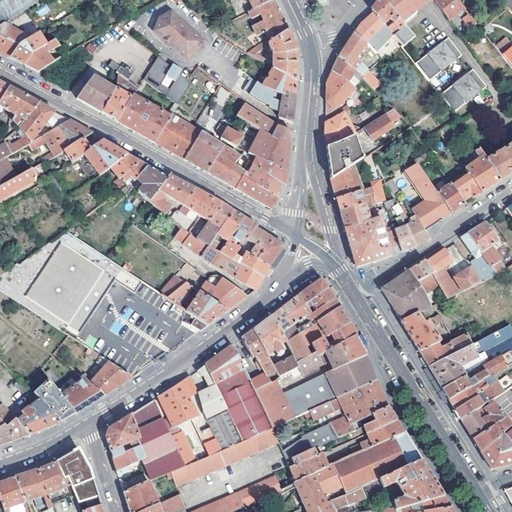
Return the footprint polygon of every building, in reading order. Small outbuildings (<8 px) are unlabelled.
[(5,24),(40,0),(0,0),(0,23),(1,26),(5,24)] [(121,0),(109,0),(117,8),(125,4),(121,0)] [(248,0),(253,10),(254,10),(274,0),(273,0),(248,0)] [(253,10),(248,12),(252,19),(260,15),(263,21),(253,26),(257,36),(265,33),(268,39),(270,44),(288,31),(274,0),(254,10),(253,10)] [(371,11),(374,15),(384,25),(389,20),(393,24),(399,19),(397,17),(387,8),(392,5),(387,0),(378,0),(373,8),(371,11)] [(387,0),(392,5),(387,8),(397,17),(399,19),(402,24),(416,14),(414,12),(429,0),(387,0)] [(431,0),(448,21),(463,9),(454,0),(431,0)] [(511,67),(511,13),(509,11),(508,12),(506,9),(503,11),(505,14),(483,33),(506,60),(511,67)] [(180,49),(179,53),(186,59),(196,48),(198,51),(205,43),(191,31),(181,26),(181,22),(172,14),(160,20),(155,33),(166,37),(165,41),(171,46),(180,49)] [(358,27),(353,35),(366,43),(371,37),(373,38),(375,37),(373,35),(377,31),(384,25),(374,15),(365,21),(358,27)] [(476,24),(468,15),(462,20),(470,29),(476,24)] [(388,30),(402,46),(413,37),(402,24),(399,19),(393,24),(390,27),(387,29),(388,30)] [(1,26),(0,27),(0,54),(10,59),(16,46),(32,37),(5,24),(1,26)] [(267,45),(268,46),(270,52),(272,51),(272,68),(296,82),(296,56),(296,52),(288,31),(270,44),(267,45)] [(41,32),(32,37),(16,46),(10,59),(24,65),(30,53),(48,43),(41,32)] [(348,43),(338,58),(361,77),(368,71),(356,61),(361,56),(359,54),(363,49),(365,46),(367,48),(369,46),(366,43),(353,35),(348,43)] [(56,38),(48,43),(30,53),(24,65),(38,72),(53,63),(47,53),(60,45),(57,39),(56,38)] [(446,38),(413,64),(427,81),(460,55),(446,38)] [(158,57),(144,80),(143,81),(175,104),(178,106),(188,88),(189,82),(188,81),(178,73),(181,70),(173,63),(170,66),(158,57)] [(333,68),(331,72),(347,83),(352,75),(359,81),(361,78),(360,77),(361,77),(338,58),(333,68)] [(112,59),(108,66),(115,70),(119,64),(112,59)] [(118,75),(116,90),(102,114),(116,123),(133,97),(139,89),(128,81),(133,74),(121,66),(116,73),(118,75)] [(272,68),(262,86),(265,89),(282,95),(283,91),(295,94),(295,91),(296,82),(272,68)] [(470,70),(438,95),(452,112),(484,87),(470,70)] [(325,88),(324,114),(329,113),(334,109),(347,98),(355,89),(347,83),(331,72),(326,83),(325,88)] [(93,77),(79,97),(77,99),(102,114),(116,90),(93,77)] [(262,86),(250,78),(242,91),(258,102),(279,110),(277,118),(291,124),(295,94),(283,91),(282,95),(265,89),(262,86)] [(0,101),(9,88),(0,82),(0,101)] [(0,101),(0,113),(3,109),(15,117),(12,120),(19,128),(38,104),(9,88),(0,101)] [(393,110),(380,96),(370,102),(369,103),(356,111),(365,126),(384,114),(393,110)] [(133,97),(116,123),(135,133),(155,144),(155,143),(170,118),(133,97)] [(351,107),(349,109),(353,113),(356,111),(369,103),(366,99),(360,103),(355,105),(351,107)] [(48,125),(57,130),(70,121),(38,104),(19,128),(27,137),(25,139),(21,138),(6,145),(11,155),(20,151),(34,144),(34,145),(44,138),(40,136),(48,125)] [(178,106),(175,104),(169,115),(172,117),(178,106)] [(244,105),(236,117),(259,132),(269,138),(276,127),(245,106),(244,105)] [(343,112),(341,108),(331,114),(332,115),(324,117),(324,121),(324,127),(324,136),(328,148),(354,137),(355,136),(354,133),(349,121),(343,112)] [(363,127),(372,141),(393,128),(384,114),(365,126),(363,127)] [(207,120),(200,116),(195,124),(202,128),(207,120)] [(170,118),(155,143),(169,152),(184,161),(200,134),(172,117),(171,119),(170,118)] [(446,143),(465,131),(465,130),(460,124),(457,119),(438,131),(446,143)] [(47,162),(63,152),(63,151),(83,139),(84,139),(90,135),(92,133),(70,121),(57,130),(44,138),(34,145),(34,144),(20,151),(23,157),(37,149),(43,158),(45,162),(46,161),(47,162)] [(269,138),(259,132),(248,155),(256,160),(257,159),(286,174),(288,158),(291,132),(276,127),(269,138)] [(219,139),(222,141),(235,148),(241,137),(226,129),(225,129),(222,135),(219,139)] [(428,153),(446,143),(438,131),(420,142),(428,153)] [(220,145),(200,134),(184,161),(194,167),(206,173),(222,146),(220,145)] [(327,156),(330,180),(353,165),(362,159),(354,137),(328,148),(326,149),(326,153),(327,156)] [(71,163),(82,155),(90,150),(90,149),(84,139),(83,139),(63,151),(63,152),(71,163)] [(82,155),(98,176),(99,177),(109,169),(109,168),(126,155),(102,141),(90,149),(90,150),(82,155)] [(465,169),(468,174),(481,193),(500,180),(486,161),(476,145),(474,147),(476,151),(474,152),(480,159),(465,169)] [(498,154),(486,161),(500,180),(511,172),(511,145),(499,154),(498,154)] [(239,156),(222,146),(206,173),(221,182),(235,190),(242,178),(245,174),(233,166),(239,156)] [(363,158),(366,168),(372,166),(369,154),(363,158)] [(109,168),(109,169),(117,179),(113,182),(117,187),(123,183),(126,186),(134,180),(147,167),(126,155),(109,168)] [(461,156),(457,158),(462,165),(465,163),(461,156)] [(252,167),(252,168),(284,188),(285,185),(285,182),(286,174),(257,159),(256,160),(252,167)] [(35,167),(7,183),(0,186),(0,198),(34,178),(34,177),(41,173),(42,169),(48,165),(47,162),(46,161),(45,162),(35,167)] [(417,164),(405,171),(425,200),(410,210),(424,230),(450,214),(436,194),(417,164)] [(335,197),(336,200),(360,192),(353,165),(330,180),(335,197)] [(136,193),(149,203),(166,178),(147,167),(134,180),(141,186),(136,193)] [(245,174),(242,178),(278,199),(280,196),(284,188),(252,168),(247,175),(245,174)] [(470,196),(472,199),(481,193),(468,174),(451,186),(461,201),(470,196)] [(166,196),(184,206),(194,189),(168,175),(166,178),(149,203),(172,221),(177,213),(163,202),(166,196)] [(242,178),(235,190),(244,195),(271,211),(275,205),(278,199),(242,178)] [(373,206),(376,205),(376,203),(383,201),(385,201),(379,181),(376,182),(370,184),(370,185),(371,188),(364,191),(360,192),(336,200),(340,214),(345,230),(380,219),(378,211),(368,214),(363,197),(369,195),(370,195),(372,205),(373,206)] [(436,194),(450,214),(464,205),(461,201),(451,186),(450,184),(436,194)] [(184,206),(202,216),(211,222),(212,223),(222,205),(194,189),(184,206)] [(398,203),(391,207),(397,216),(404,211),(398,203)] [(212,223),(211,222),(201,241),(212,249),(232,211),(222,205),(212,223)] [(243,218),(232,211),(212,249),(215,251),(221,240),(228,244),(229,244),(232,240),(243,218)] [(414,222),(406,227),(415,247),(430,241),(424,230),(414,216),(411,218),(414,222)] [(257,227),(243,218),(232,240),(236,242),(235,242),(243,246),(244,245),(246,242),(255,230),(257,227)] [(355,268),(391,257),(385,235),(385,234),(380,219),(345,230),(346,236),(348,240),(355,268)] [(485,225),(467,235),(490,267),(500,261),(493,252),(506,243),(490,221),(485,225)] [(391,257),(415,247),(406,227),(398,230),(396,226),(393,227),(394,231),(390,233),(385,235),(391,257)] [(181,227),(181,228),(174,238),(212,266),(254,291),(258,285),(262,279),(222,255),(215,251),(212,249),(201,241),(192,235),(181,227)] [(283,247),(255,230),(246,242),(244,245),(254,251),(251,257),(268,268),(276,257),(283,247)] [(135,294),(142,283),(130,274),(124,271),(65,231),(18,265),(17,264),(0,277),(0,291),(60,331),(61,328),(65,331),(65,330),(77,338),(115,282),(135,294)] [(475,259),(469,263),(481,281),(495,275),(490,267),(467,235),(461,239),(475,259)] [(228,244),(222,255),(262,279),(263,276),(268,268),(251,257),(245,253),(240,263),(234,260),(240,250),(233,246),(235,242),(236,242),(232,240),(229,244),(228,244)] [(433,276),(442,269),(446,266),(452,262),(445,249),(426,263),(432,274),(433,276)] [(425,261),(409,271),(414,281),(432,274),(426,263),(425,261)] [(128,265),(124,271),(130,274),(133,269),(128,265)] [(453,278),(461,291),(479,283),(470,268),(453,278)] [(442,269),(433,276),(438,285),(445,299),(459,293),(457,289),(454,290),(442,269)] [(396,314),(401,321),(417,313),(427,308),(421,295),(414,281),(409,271),(381,290),(391,306),(396,314)] [(432,274),(414,281),(421,295),(438,285),(433,276),(432,274)] [(197,292),(199,294),(227,312),(243,300),(246,298),(214,276),(208,277),(197,292)] [(162,296),(166,298),(178,308),(192,288),(185,284),(184,285),(174,278),(162,296)] [(321,280),(298,296),(304,305),(327,289),(325,286),(321,280)] [(318,323),(340,308),(337,304),(327,289),(304,305),(310,313),(307,316),(309,320),(312,321),(315,319),(317,322),(318,323)] [(186,313),(195,319),(207,326),(210,324),(227,312),(199,294),(186,313)] [(292,326),(307,316),(310,313),(304,305),(298,296),(293,300),(290,303),(281,309),(292,326)] [(318,339),(349,322),(347,320),(344,315),(340,308),(318,323),(317,322),(306,330),(304,332),(298,335),(285,344),(292,358),(298,368),(299,367),(312,360),(299,338),(306,334),(308,336),(312,333),(317,337),(318,339)] [(280,334),(292,326),(281,309),(274,315),(271,317),(280,334)] [(438,313),(443,321),(449,332),(453,329),(451,325),(444,315),(441,311),(438,313)] [(410,337),(419,352),(437,343),(440,342),(427,320),(423,323),(417,313),(401,321),(400,322),(410,337)] [(438,313),(431,318),(436,325),(443,321),(438,313)] [(446,313),(444,315),(451,325),(453,324),(446,313)] [(261,324),(252,331),(267,356),(273,352),(276,357),(280,359),(283,357),(284,353),(280,348),(285,344),(280,334),(271,317),(261,324)] [(190,327),(199,332),(207,326),(195,319),(190,327)] [(317,357),(356,336),(349,322),(318,339),(318,341),(311,345),(317,357)] [(292,326),(280,334),(285,344),(298,335),(295,330),(292,326)] [(482,339),(471,345),(428,367),(435,380),(442,390),(465,378),(459,368),(478,358),(477,356),(483,352),(488,360),(490,363),(510,352),(511,350),(511,330),(510,326),(502,330),(499,330),(482,339)] [(244,337),(240,339),(252,358),(255,357),(266,373),(250,381),(254,390),(276,379),(279,377),(274,368),(267,356),(252,331),(244,337)] [(440,348),(437,343),(419,352),(420,354),(424,361),(428,367),(471,345),(468,334),(440,348)] [(329,361),(332,369),(367,355),(363,347),(360,342),(356,336),(317,357),(312,360),(299,367),(303,376),(329,361)] [(209,363),(205,366),(243,441),(272,428),(273,428),(254,390),(250,381),(232,345),(209,363)] [(119,386),(132,379),(126,373),(125,374),(110,364),(111,362),(87,349),(85,353),(89,356),(88,357),(104,367),(90,381),(85,376),(83,374),(80,377),(81,377),(89,385),(103,396),(119,386)] [(489,377),(492,375),(511,363),(511,355),(510,352),(490,363),(483,367),(489,377)] [(254,390),(273,428),(277,426),(309,411),(337,398),(337,399),(376,381),(375,377),(370,368),(366,357),(367,356),(367,355),(332,369),(283,393),(276,379),(254,390)] [(274,368),(279,377),(298,368),(292,358),(274,368)] [(472,371),(473,373),(483,367),(481,364),(477,365),(476,369),(472,371)] [(206,395),(199,397),(202,410),(211,427),(222,450),(243,441),(205,366),(197,372),(201,378),(204,376),(210,389),(204,392),(206,395)] [(468,382),(465,378),(442,390),(445,395),(447,399),(448,401),(480,382),(489,377),(483,367),(473,373),(470,375),(472,377),(474,376),(475,377),(469,381),(468,382)] [(45,373),(49,379),(53,383),(57,380),(49,370),(45,373)] [(61,394),(76,413),(100,398),(103,396),(89,385),(81,377),(72,388),(61,394)] [(189,397),(198,393),(190,377),(158,398),(173,428),(198,416),(189,397)] [(49,379),(32,394),(59,423),(66,419),(76,413),(61,394),(53,383),(49,379)] [(21,413),(24,416),(38,431),(55,424),(59,423),(32,394),(25,387),(20,381),(15,385),(32,404),(21,413)] [(309,411),(313,421),(335,411),(341,406),(346,417),(328,424),(302,437),(300,433),(283,441),(279,443),(278,443),(287,463),(313,450),(358,429),(363,426),(373,421),(371,415),(388,407),(383,395),(376,381),(337,399),(337,398),(309,411)] [(452,407),(454,410),(476,396),(481,392),(485,389),(480,382),(448,401),(450,403),(452,407)] [(497,382),(485,389),(481,392),(487,403),(492,400),(503,392),(501,389),(502,387),(501,386),(500,387),(497,382)] [(481,392),(476,396),(482,406),(487,403),(481,392)] [(460,420),(474,411),(481,407),(482,406),(476,396),(454,410),(457,415),(460,420)] [(489,405),(483,409),(487,415),(480,420),(474,411),(460,420),(462,423),(467,431),(472,440),(506,416),(492,400),(487,403),(489,405)] [(143,408),(132,414),(140,441),(140,447),(136,449),(141,461),(147,473),(150,481),(150,482),(171,473),(183,468),(185,467),(182,460),(172,437),(169,431),(154,401),(143,408)] [(0,430),(15,420),(1,405),(0,405),(0,430)] [(366,434),(396,420),(392,414),(388,407),(371,415),(373,421),(363,426),(366,434)] [(106,437),(113,458),(123,454),(121,448),(138,441),(140,447),(140,441),(132,414),(118,422),(108,429),(106,437)] [(34,433),(38,431),(24,416),(21,419),(17,422),(29,435),(34,433)] [(511,426),(511,422),(506,416),(472,440),(480,453),(503,433),(511,426)] [(15,420),(0,430),(0,445),(25,436),(29,435),(17,422),(15,420)] [(349,449),(351,455),(352,456),(403,433),(399,426),(396,420),(366,434),(369,440),(349,449)] [(272,428),(279,443),(283,441),(277,426),(273,428),(272,428)] [(222,450),(211,427),(199,433),(209,456),(222,450)] [(189,481),(278,443),(279,443),(272,428),(243,441),(222,450),(209,456),(196,462),(185,467),(183,468),(189,481)] [(511,431),(506,436),(503,433),(480,453),(488,466),(490,470),(511,464),(511,431)] [(183,432),(172,437),(182,460),(185,467),(196,462),(183,432)] [(370,485),(421,461),(412,446),(403,432),(403,433),(352,456),(351,455),(332,464),(346,496),(370,485)] [(89,468),(78,449),(56,462),(66,482),(70,480),(78,503),(85,501),(98,496),(96,489),(89,468)] [(141,461),(136,449),(123,454),(113,458),(118,476),(128,472),(126,467),(141,461)] [(290,469),(316,457),(313,450),(287,463),(290,469)] [(290,469),(296,482),(327,468),(327,467),(322,454),(316,457),(290,469)] [(423,464),(421,461),(370,485),(373,492),(392,483),(397,485),(399,489),(428,472),(427,470),(423,464)] [(46,466),(36,470),(48,496),(69,489),(66,482),(56,462),(55,462),(46,466)] [(296,482),(294,483),(307,511),(335,511),(331,503),(346,496),(332,464),(327,467),(327,468),(296,482)] [(183,468),(171,473),(177,486),(189,481),(183,468)] [(15,477),(25,503),(34,500),(37,508),(46,504),(48,510),(43,511),(54,511),(48,496),(36,470),(23,475),(15,477)] [(394,509),(443,496),(440,492),(433,481),(428,472),(399,489),(403,496),(401,500),(392,502),(394,509)] [(123,493),(148,482),(150,481),(147,473),(121,485),(123,493)] [(0,482),(0,499),(1,501),(3,511),(10,511),(9,509),(25,503),(15,477),(5,481),(0,482)] [(207,507),(209,511),(233,511),(244,508),(281,490),(275,477),(207,507)] [(129,511),(140,511),(158,504),(155,500),(148,482),(123,493),(127,504),(129,511)] [(370,485),(346,496),(331,503),(335,511),(380,511),(381,510),(366,511),(358,511),(355,503),(366,497),(367,502),(376,499),(373,492),(370,485)] [(511,504),(511,506),(511,488),(503,492),(505,494),(509,501),(511,504)] [(158,504),(180,494),(178,490),(155,500),(158,504)] [(158,504),(140,511),(174,511),(185,507),(180,494),(158,504)] [(85,501),(89,510),(101,506),(98,496),(85,501)] [(419,511),(450,507),(445,499),(443,496),(394,509),(384,511),(419,511)]
